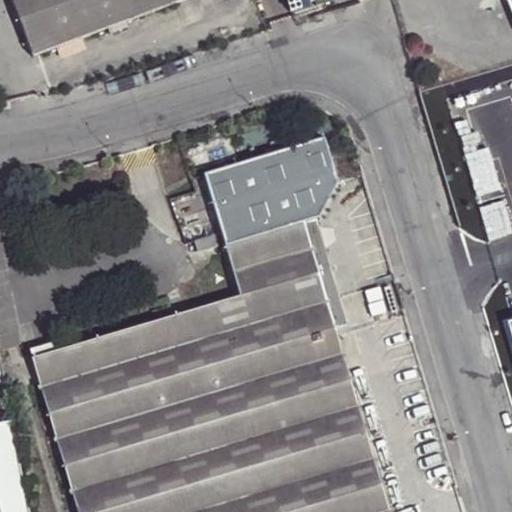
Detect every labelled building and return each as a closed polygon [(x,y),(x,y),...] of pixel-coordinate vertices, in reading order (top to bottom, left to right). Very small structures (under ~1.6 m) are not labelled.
[(14,0),(35,55),(110,25),(129,19),(177,0),(14,0)] [(333,5),(331,0),(312,0),(315,6),(316,10),(333,5)] [(132,25),(129,19),(110,25),(113,32),(132,25)] [(32,357),(78,511),(388,511),(333,330),(302,223),(316,219),(319,216),(338,181),(324,135),(203,173),(240,296),(57,350),(32,357)] [(302,223),(333,330),(348,326),(316,219),(302,223)] [(216,236),(196,242),(199,253),(219,247),(216,236)] [(29,347),(32,357),(57,350),(54,340),(29,347)] [(26,511),(7,414),(0,415),(0,511),(26,511)]
